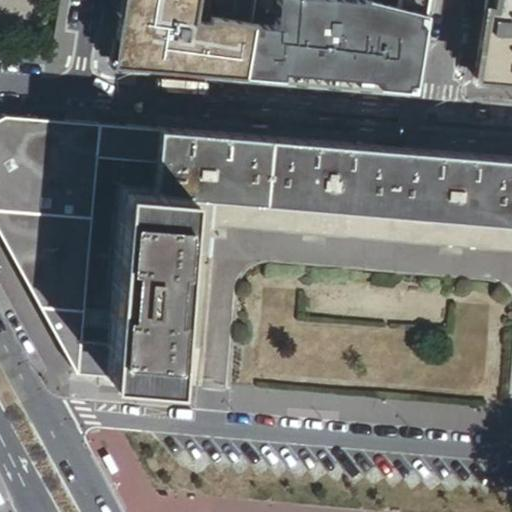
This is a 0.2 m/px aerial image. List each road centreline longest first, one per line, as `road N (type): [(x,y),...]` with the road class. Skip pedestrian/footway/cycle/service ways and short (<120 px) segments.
road 1 (residential): [(437,118),(76,91)]
road 2 (primary): [(97,511),(0,339)]
